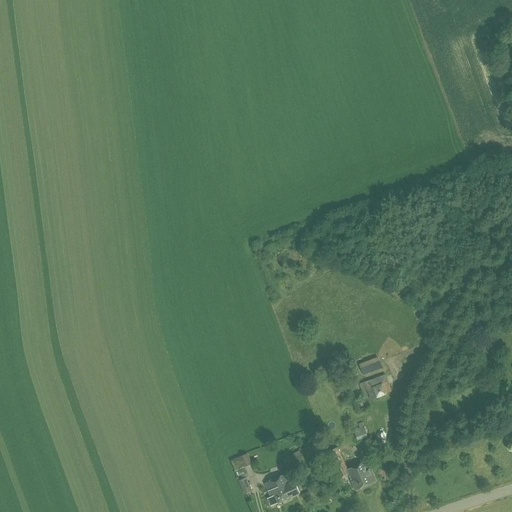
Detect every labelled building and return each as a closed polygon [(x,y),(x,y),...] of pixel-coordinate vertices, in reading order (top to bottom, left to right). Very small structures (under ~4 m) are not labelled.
[(375,367),(383,362),(378,355),(371,360),(375,367)] [(361,362),(364,371),(371,369),(367,360),(361,362)] [(364,382),(367,389),(370,398),(392,391),(388,381),(385,373),(364,382)] [(362,423),(358,424),(359,428),(353,430),(357,442),(368,438),(364,426),(362,423)] [(320,431),(311,436),(315,443),(324,439),(320,431)] [(309,445),(283,458),(289,470),(315,457),(328,451),(329,450),(325,441),(310,447),(309,445)] [(347,469),(337,446),(329,450),(328,451),(339,477),(348,473),(355,489),(376,480),(371,468),(369,469),(365,461),(347,469)] [(241,456),(244,465),(251,463),(248,453),(241,456)] [(268,490),(271,496),(267,498),(270,505),(274,503),(275,504),(300,492),(294,480),(290,482),(286,473),(265,483),(268,490)] [(244,493),(252,490),(246,476),(238,480),(244,493)]
